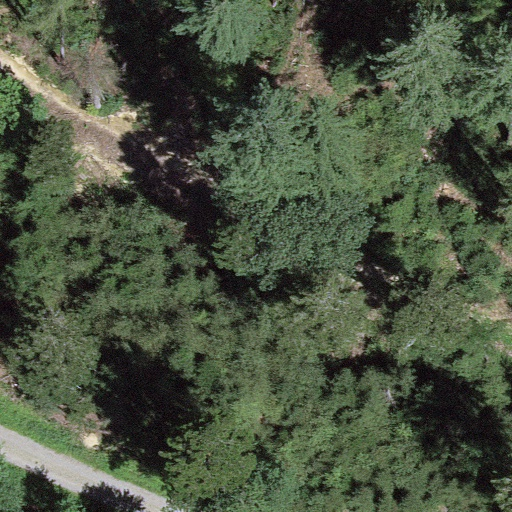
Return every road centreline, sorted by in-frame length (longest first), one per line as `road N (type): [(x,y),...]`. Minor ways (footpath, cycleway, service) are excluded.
road 1 (track): [(511,335),(83,148),(0,84)]
road 2 (track): [(0,449),(149,511)]
